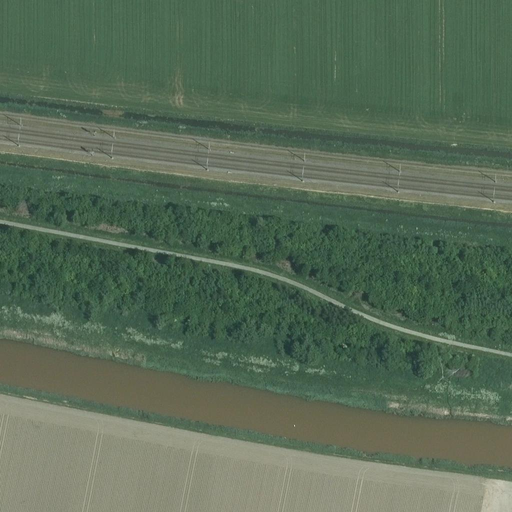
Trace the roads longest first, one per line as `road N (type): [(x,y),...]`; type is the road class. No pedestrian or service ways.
road 1 (track): [(511,212),(0,152)]
road 2 (track): [(511,175),(0,116)]
